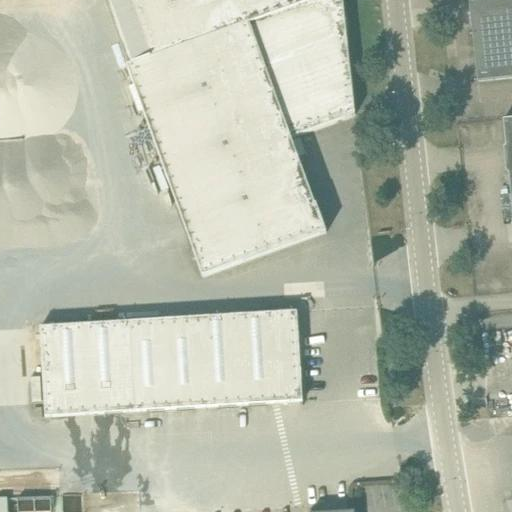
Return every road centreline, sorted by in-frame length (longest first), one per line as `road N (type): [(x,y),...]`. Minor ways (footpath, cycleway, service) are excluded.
road 1 (unknown): [(0,294),(370,284),(429,316),(511,299)]
road 2 (unclassified): [(456,511),(388,0)]
road 3 (unknown): [(145,448),(389,435),(447,448)]
road 4 (unknown): [(145,448),(40,454),(0,445)]
